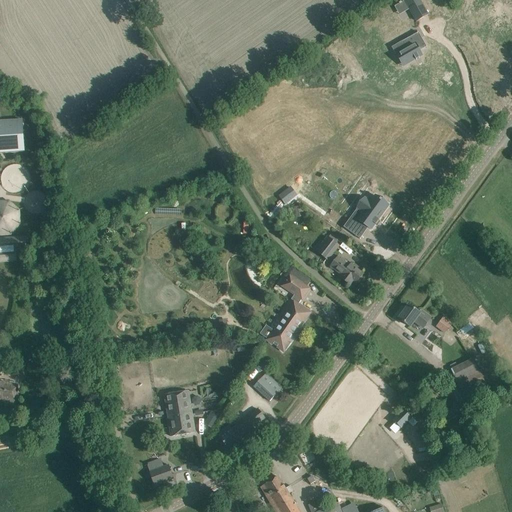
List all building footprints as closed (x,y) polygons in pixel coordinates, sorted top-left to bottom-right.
[(399,4),(394,7),(395,7),(396,7),(396,6),(399,4),(400,5),(402,4),(402,3),(405,1),(417,22),(428,15),(419,0),(406,0),(401,3),(401,2),(399,3),(399,4)] [(404,44),(397,48),(400,52),(398,53),(405,66),(416,60),(416,61),(420,59),(419,58),(422,56),(420,51),(426,48),(427,48),(418,32),(417,33),(418,33),(403,42),(404,44)] [(0,154),(25,152),(22,121),(0,122),(0,154)] [(320,184),(305,202),(314,208),(318,203),(329,211),(339,198),(320,184)] [(290,188),(279,196),(285,204),(290,201),(287,198),(294,193),(290,188)] [(42,192),(28,192),(28,210),(43,209),(42,192)] [(350,231),(350,232),(356,224),(364,230),(367,227),(371,230),(375,224),(376,225),(379,220),(378,220),(389,205),(376,196),(370,203),(366,199),(358,210),(363,213),(358,220),(351,231),(350,231)] [(0,202),(0,234),(15,234),(15,227),(20,227),(19,202),(0,202)] [(294,208),(296,218),(304,217),(302,206),(294,208)] [(0,262),(17,262),(17,250),(26,250),(25,237),(0,238),(0,262)] [(327,260),(339,246),(327,237),(322,243),(320,242),(314,249),(327,260)] [(338,257),(331,267),(343,276),(341,278),(350,285),(353,281),(357,283),(363,274),(351,265),(350,266),(338,257)] [(282,286),(302,300),(309,289),(290,275),(282,286)] [(273,331),(267,340),(284,352),(290,342),(288,341),(302,321),(304,322),(310,313),(294,301),(287,311),(289,312),(275,332),(273,331)] [(401,323),(402,322),(410,327),(414,322),(423,328),(431,318),(422,312),(420,314),(409,305),(404,312),(402,311),(396,319),(401,323)] [(444,315),(436,326),(445,333),(454,322),(444,315)] [(451,370),(457,381),(466,399),(488,387),(474,359),(451,370)] [(115,368),(106,370),(112,407),(121,405),(115,368)] [(270,402),(281,389),(265,375),(254,387),(270,402)] [(0,380),(0,401),(14,404),(18,384),(0,380)] [(165,396),(168,418),(192,414),(189,392),(165,396)] [(72,406),(52,405),(52,412),(71,413),(72,406)] [(87,407),(77,406),(75,416),(86,417),(87,407)] [(108,406),(91,407),(91,417),(108,416),(108,406)] [(218,435),(221,439),(227,447),(265,418),(258,410),(232,429),(230,426),(218,435)] [(417,423),(412,418),(403,410),(392,421),(401,429),(408,422),(413,427),(417,423)] [(204,423),(210,427),(217,414),(211,411),(204,423)] [(168,418),(171,436),(195,433),(192,414),(168,418)] [(462,414),(448,421),(449,422),(447,423),(462,456),(480,448),(464,415),(463,415),(462,414)] [(70,428),(50,426),(49,436),(69,438),(70,428)] [(150,473),(155,486),(173,479),(169,466),(150,473)] [(266,489),(263,491),(276,511),(299,511),(278,477),(264,486),(266,489)] [(323,499),(308,506),(311,511),(341,511),(338,503),(327,508),(323,499)] [(430,511),(444,511),(442,503),(429,508),(430,511)]
